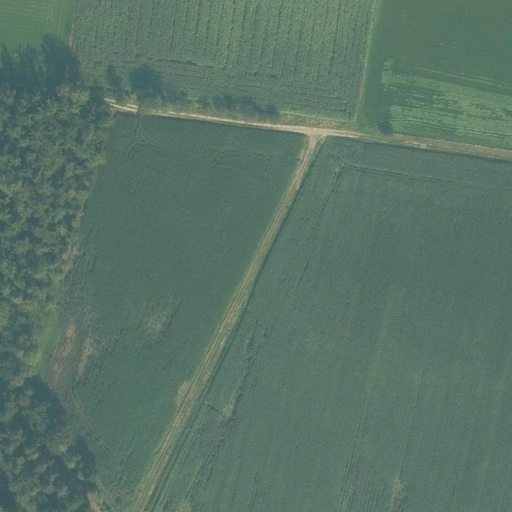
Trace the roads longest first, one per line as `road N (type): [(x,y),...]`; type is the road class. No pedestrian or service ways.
road 1 (track): [(511,161),(318,132),(134,511)]
road 2 (track): [(318,132),(0,85)]
road 3 (track): [(94,511),(0,381)]
